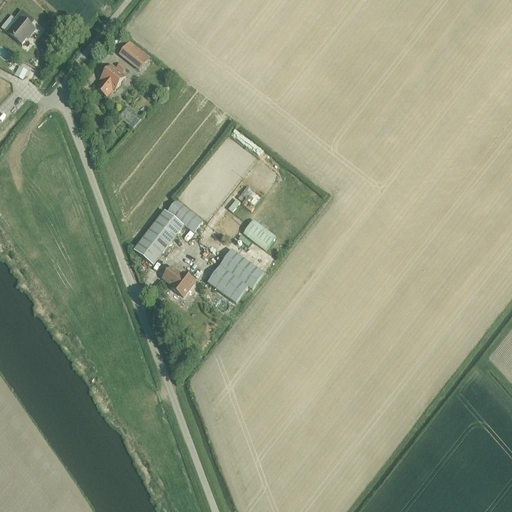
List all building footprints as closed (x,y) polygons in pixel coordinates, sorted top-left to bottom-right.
[(11,18),(1,30),(9,36),(22,47),(29,37),(31,38),(36,32),(31,28),(35,22),(22,12),(15,21),(11,18)] [(128,47),(120,57),(140,72),(147,63),(149,60),(130,45),(128,47)] [(96,91),(107,99),(113,92),(115,93),(126,79),(112,68),(100,82),(102,84),(96,91)] [(20,69),(15,77),(21,81),(26,72),(20,69)] [(134,130),(143,120),(129,108),(120,118),(134,130)] [(176,203),(168,214),(167,215),(165,214),(134,254),(153,268),(185,228),(194,236),(203,224),(176,203)] [(244,235),(266,252),(277,238),(255,221),(244,235)] [(248,246),(251,241),(244,236),(240,241),(248,246)] [(208,286),(237,306),(248,290),(252,293),(264,276),(232,252),(208,286)] [(163,281),(173,288),(171,290),(183,300),(195,285),(183,276),(181,277),(172,270),(163,281)]
